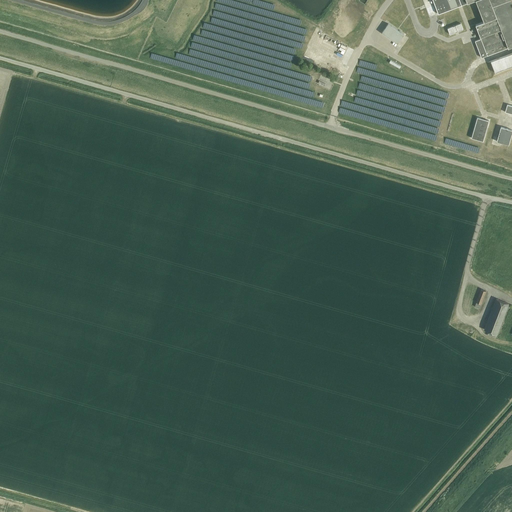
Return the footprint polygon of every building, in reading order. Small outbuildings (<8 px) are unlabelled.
[(149,62),(325,104),(326,101),(314,98),(316,91),(310,89),(314,74),(292,69),(297,46),(304,48),(309,27),(301,26),(303,18),(274,11),(276,3),(265,0),(217,0),(212,22),(205,21),(202,35),(195,33),(190,54),(177,51),(176,57),(152,52),(149,62)] [(511,0),(432,0),(434,2),(435,6),(438,14),(462,5),(467,3),(475,0),(484,22),(476,25),(481,38),(475,41),(481,58),(487,55),(503,49),(511,45),(511,0)] [(450,34),(463,29),(461,23),(448,28),(450,34)] [(404,35),(388,24),(382,33),(397,44),(404,35)] [(511,53),(491,61),(495,73),(511,66),(511,53)] [(450,90),(376,72),(378,63),(361,58),(357,72),(362,73),(355,102),(343,99),(339,114),(438,139),(450,90)] [(471,138),(483,141),(489,120),(477,117),(471,138)] [(497,141),(509,145),(511,132),(511,129),(501,127),(497,141)] [(445,143),(480,152),(481,146),(446,137),(445,143)] [(480,309),(487,290),(482,288),(475,307),(480,309)] [(495,338),(509,304),(496,299),(484,330),(488,331),(487,335),(495,338)]
